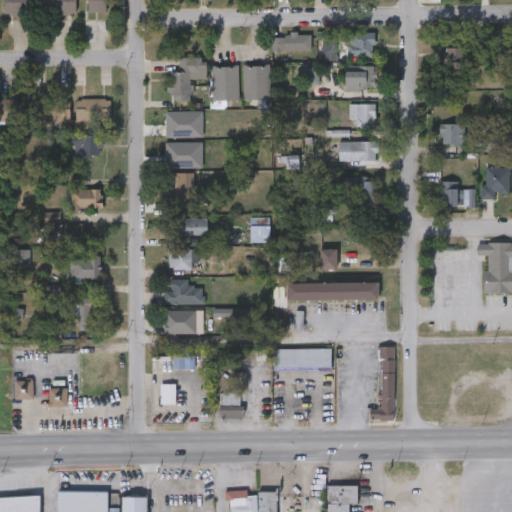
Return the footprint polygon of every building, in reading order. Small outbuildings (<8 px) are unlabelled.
[(80,0),(80,4),(74,4),(74,15),(57,15),(57,0),(80,0)] [(107,0),(107,11),(86,11),(86,0),(107,0)] [(349,55),(349,31),(375,31),(375,55),(349,55)] [(306,50),(274,51),(273,35),(305,33),(306,50)] [(337,54),(324,54),(323,39),(336,39),(337,54)] [(475,47),(475,60),(466,60),(466,72),(445,72),(445,47),(475,47)] [(180,57),(205,57),(205,77),(192,77),(192,100),(170,100),(170,71),(180,71),(180,57)] [(243,98),(243,64),(269,64),(269,98),(243,98)] [(213,65),(238,65),(238,99),(213,99),(213,65)] [(319,83),(302,83),(302,68),(319,68),(319,83)] [(0,97),(19,97),(19,120),(0,120),(0,97)] [(36,122),(36,97),(71,97),(71,122),(36,122)] [(77,97),(111,97),(111,120),(77,120),(77,97)] [(350,103),(376,103),(376,123),(359,123),(359,119),(350,119),(350,103)] [(469,144),(441,144),(441,123),(469,123),(469,144)] [(74,134),(102,134),(102,155),(74,155),(74,134)] [(511,136),(511,150),(486,150),(486,136),(511,136)] [(340,160),(340,141),(378,141),(378,160),(340,160)] [(511,164),(511,193),(497,193),(497,198),(484,198),(484,164),(511,164)] [(194,172),(194,204),(170,204),(170,172),(194,172)] [(358,201),(358,191),(343,191),(343,176),(376,176),(376,201),(358,201)] [(461,207),(442,207),(442,180),(461,180),(461,207)] [(71,210),(71,188),(102,188),(102,210),(71,210)] [(209,234),(170,234),(170,217),(209,217),(209,234)] [(270,225),(270,240),(252,240),(252,225),(270,225)] [(511,291),(487,291),(486,254),(478,254),(478,242),(511,242),(511,291)] [(194,248),(194,269),(170,269),(170,248),(194,248)] [(321,248),(338,248),(338,268),(321,268),(321,248)] [(17,249),(29,249),(30,265),(18,266),(17,249)] [(101,253),(101,279),(74,279),(74,253),(101,253)] [(165,289),(172,289),(172,279),(189,279),(189,286),(204,286),(204,303),(165,303),(165,289)] [(288,283),(379,283),(379,299),(288,299),(288,283)] [(95,329),(79,329),(79,298),(95,298),(95,329)] [(165,332),(165,309),(197,309),(197,332),(165,332)] [(394,419),(372,419),(372,408),(382,409),(383,347),(395,347),(394,419)] [(332,369),(274,369),(274,348),(332,348),(332,369)] [(16,378),(33,378),(33,397),(16,397),(16,378)] [(162,403),(162,383),(176,383),(176,403),(162,403)] [(50,387),(68,387),(68,405),(50,405),(50,387)] [(242,416),(221,416),(221,392),(242,392),(242,416)] [(328,511),(328,485),(359,485),(359,504),(350,504),(350,511),(328,511)] [(276,511),(231,511),(231,490),(248,490),(248,492),(276,492),(276,511)] [(109,511),(58,511),(58,491),(109,491),(109,511)] [(0,511),(0,495),(40,494),(40,511),(0,511)] [(148,497),(148,511),(123,511),(123,497),(148,497)]
